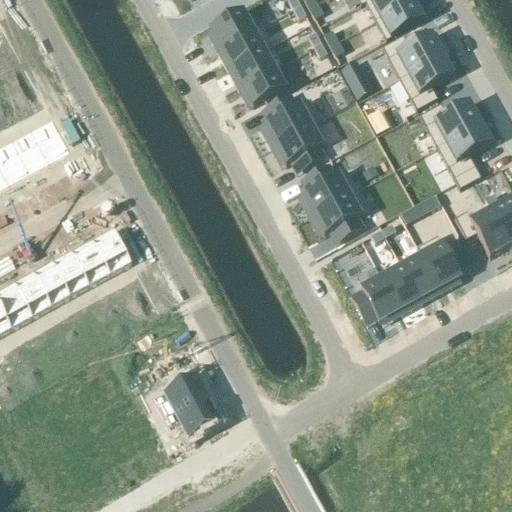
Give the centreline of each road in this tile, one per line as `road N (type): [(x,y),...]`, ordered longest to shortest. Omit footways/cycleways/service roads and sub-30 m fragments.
road 1 (residential): [(165,41),(356,386)]
road 2 (unclassified): [(260,427),(123,179)]
road 3 (unclassified): [(123,179),(25,0)]
road 4 (residential): [(356,386),(511,295)]
road 5 (residential): [(117,511),(260,427)]
road 6 (residential): [(123,179),(0,247)]
